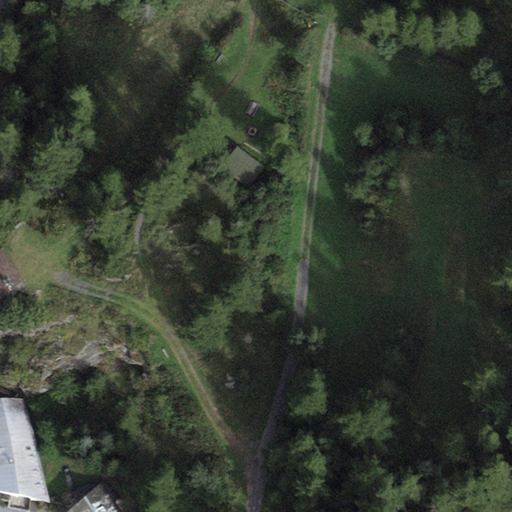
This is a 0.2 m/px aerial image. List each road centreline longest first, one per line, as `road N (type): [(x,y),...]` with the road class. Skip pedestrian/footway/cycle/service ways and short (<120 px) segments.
road 1 (track): [(262,441),(306,250),(330,30)]
road 2 (track): [(156,311),(221,437),(262,441)]
road 3 (track): [(40,264),(78,287),(156,311)]
